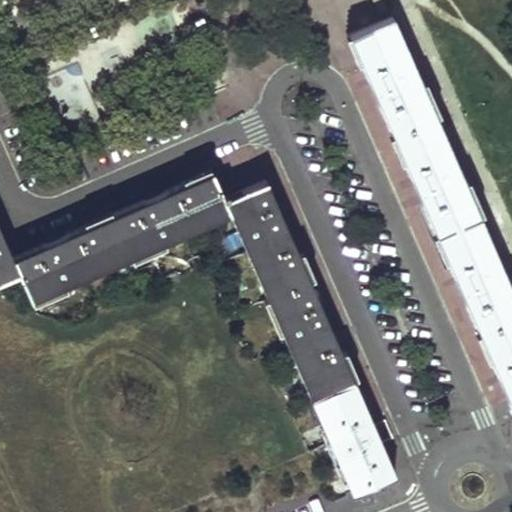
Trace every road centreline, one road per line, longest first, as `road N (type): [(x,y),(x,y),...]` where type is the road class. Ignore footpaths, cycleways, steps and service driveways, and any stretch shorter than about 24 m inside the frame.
road 1 (residential): [(488,449),(340,92),(323,74),(290,73),(276,83),(272,121)]
road 2 (residential): [(272,121),(413,445),(434,476)]
road 3 (residential): [(0,170),(16,208),(31,219),(46,217),(272,121)]
